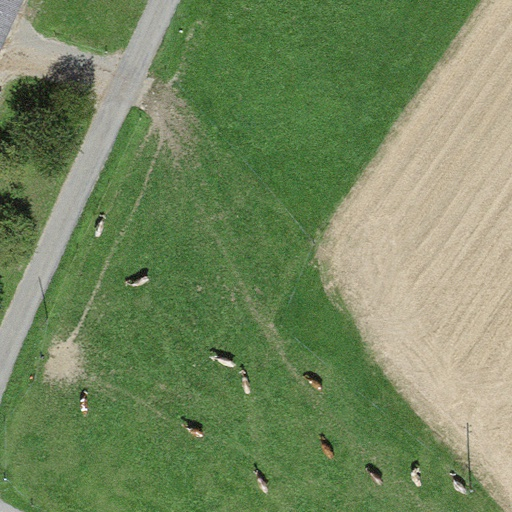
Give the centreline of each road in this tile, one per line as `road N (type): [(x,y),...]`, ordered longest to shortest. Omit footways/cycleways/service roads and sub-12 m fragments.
road 1 (track): [(0,373),(172,0)]
road 2 (track): [(132,86),(27,46),(0,85)]
